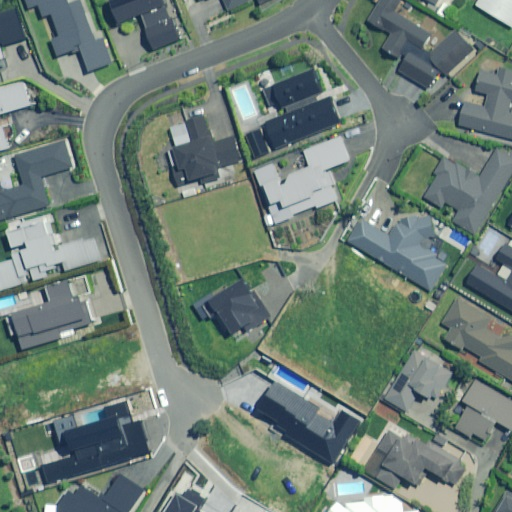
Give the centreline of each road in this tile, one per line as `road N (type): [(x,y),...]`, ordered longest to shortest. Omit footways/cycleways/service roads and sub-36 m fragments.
road 1 (residential): [(311,7),(134,84),(103,117),(101,162),(163,368),(188,402)]
road 2 (residential): [(311,7),(398,117),(402,129),(379,177)]
